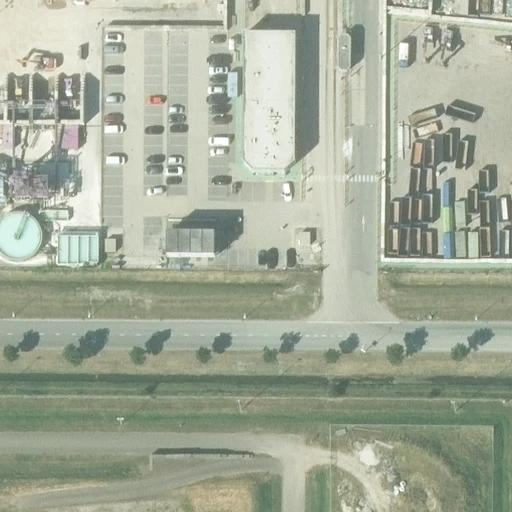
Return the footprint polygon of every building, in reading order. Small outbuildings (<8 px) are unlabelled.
[(295,35),(243,35),(243,164),(253,174),(264,174),(264,177),(273,177),(273,174),(284,174),(295,164),(295,35)] [(350,70),(350,41),(347,37),(341,37),(338,41),(338,70),(341,74),(347,74),(350,70)] [(39,253),(38,215),(2,217),(4,254),(39,253)] [(167,258),(214,258),(215,234),(167,234),(167,258)] [(97,265),(99,237),(61,235),(60,263),(97,265)]
